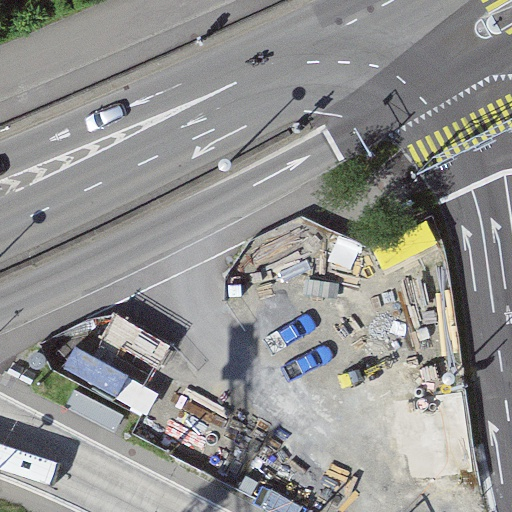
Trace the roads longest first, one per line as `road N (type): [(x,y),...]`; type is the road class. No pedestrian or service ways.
road 1 (primary): [(0,312),(290,163),(402,45)]
road 2 (secondary): [(511,352),(487,182),(435,27)]
road 3 (primary): [(269,81),(192,139),(0,230)]
road 4 (motorway): [(269,81),(173,87),(0,163)]
road 5 (residential): [(0,76),(186,0)]
road 6 (primary): [(402,45),(269,81)]
